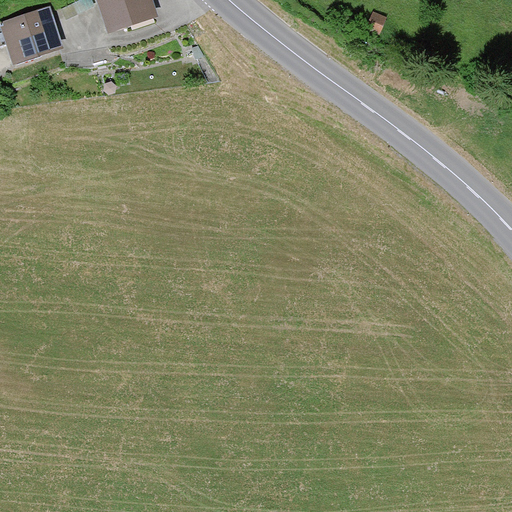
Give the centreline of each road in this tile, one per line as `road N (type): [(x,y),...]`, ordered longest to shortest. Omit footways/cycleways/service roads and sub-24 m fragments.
road 1 (secondary): [(511,230),(447,168),(229,0)]
road 2 (unknown): [(212,0),(168,34),(89,39)]
